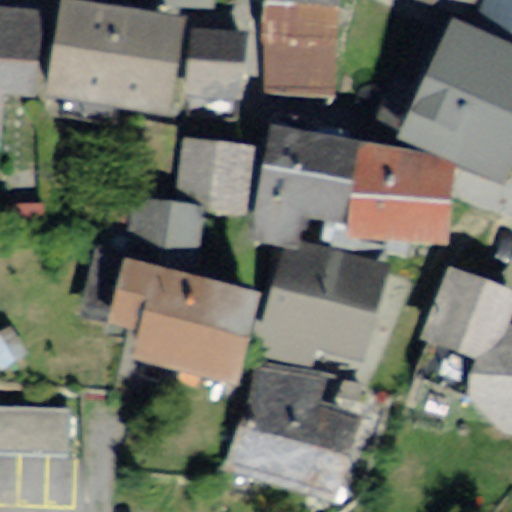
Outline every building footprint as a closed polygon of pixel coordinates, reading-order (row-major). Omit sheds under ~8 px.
[(162,0),(161,9),(206,14),(207,0),(162,0)] [(332,0),(263,0),(256,91),(325,97),(332,0)] [(469,0),(420,0),(462,17),(469,0)] [(511,29),(511,0),(492,0),(485,20),(511,29)] [(42,13),(0,8),(0,101),(33,105),(42,13)] [(174,38),(69,17),(55,92),(159,112),(174,38)] [(239,34),(190,28),(182,95),(231,101),(239,34)] [(511,64),(444,32),(399,127),(502,175),(511,154),(511,64)] [(347,150),(266,138),(251,233),(295,240),(297,227),(334,233),(347,150)] [(239,213),(250,150),(186,139),(175,202),(239,213)] [(448,168),(352,156),(342,240),(438,252),(448,168)] [(185,271),(197,229),(146,215),(134,257),(185,271)] [(382,273),(266,244),(238,351),(313,370),(317,355),(358,365),(382,273)] [(145,276),(108,263),(95,300),(133,313),(145,276)] [(240,297),(161,274),(136,359),(215,382),(240,297)] [(430,337),(488,361),(507,392),(504,427),(511,427),(511,332),(504,332),(509,304),(451,279),(430,337)] [(315,395),(253,376),(224,469),(328,501),(350,428),(309,415),(315,395)] [(69,412),(0,411),(0,455),(68,457),(69,412)]
